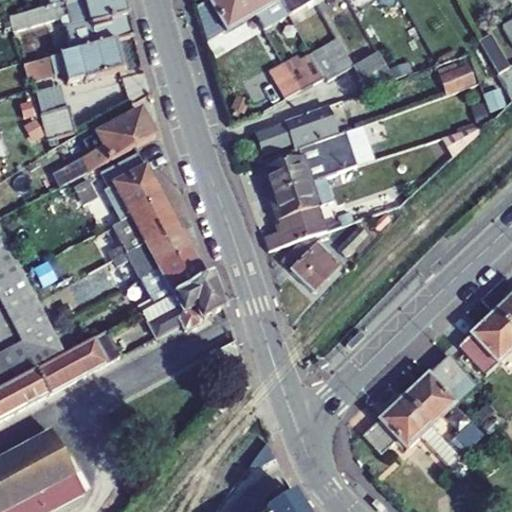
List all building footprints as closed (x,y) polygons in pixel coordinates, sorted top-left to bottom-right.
[(134,37),(123,0),(69,0),(51,6),(8,19),(12,33),(61,19),(71,55),(115,43),(134,37)] [(255,17),(245,0),(206,0),(226,34),(255,17)] [(288,16),(278,0),(245,0),(255,17),(263,31),(288,16)] [(313,1),(312,0),(278,0),(288,16),(313,1)] [(338,0),(332,4),(338,14),(348,9),(342,0),(338,0)] [(509,70),(489,37),(477,43),(497,77),(509,70)] [(352,69),(337,42),(311,56),(324,81),(326,84),(352,69)] [(123,72),(115,43),(71,55),(23,68),(27,84),(64,74),(67,85),(84,81),(84,83),(123,72)] [(394,83),(378,54),(352,69),(365,94),(394,83)] [(324,81),(311,56),(299,62),(297,59),(283,66),(299,95),(324,81)] [(299,95),(283,66),(268,74),(284,103),(299,95)] [(445,97),(476,86),(468,66),(438,77),(445,97)] [(144,73),(128,80),(134,97),(151,90),(144,73)] [(310,114),(284,124),(285,126),(256,136),(263,156),(292,145),(294,152),(337,137),(326,108),(310,114)] [(75,136),(68,109),(40,117),(47,144),(75,136)] [(46,181),(52,193),(135,149),(154,138),(140,111),(94,136),(96,138),(102,149),(92,155),(78,161),(79,163),(51,178),(46,181)] [(493,122),(443,139),(454,159),(493,122)] [(267,173),(261,175),(269,198),(328,178),(356,169),(345,134),(337,137),(294,152),(264,163),(267,173)] [(102,149),(96,138),(86,143),(92,155),(102,149)] [(162,202),(138,157),(101,176),(108,190),(104,193),(120,224),(162,202)] [(337,202),(328,178),(269,198),(280,234),(263,241),(267,255),(330,233),(328,227),(327,225),(321,208),(337,202)] [(97,198),(88,182),(74,189),(82,206),(97,198)] [(176,228),(162,202),(120,224),(112,229),(122,248),(109,256),(113,262),(127,255),(135,250),(176,228)] [(340,230),(338,223),(328,227),(330,233),(340,230)] [(190,255),(176,228),(135,250),(149,277),(190,255)] [(337,251),(345,259),(367,236),(359,229),(337,251)] [(0,256),(10,251),(3,238),(0,239),(0,256)] [(318,244),(317,244),(312,240),(298,245),(280,264),(290,273),(312,294),(339,265),(318,244)] [(0,272),(17,264),(10,251),(0,256),(0,272)] [(130,261),(127,255),(113,262),(116,269),(130,261)] [(204,281),(190,255),(149,277),(140,282),(150,302),(137,309),(141,316),(142,315),(168,301),(204,281)] [(0,289),(23,277),(17,264),(0,272),(0,289)] [(30,290),(23,277),(0,289),(0,300),(3,305),(30,290)] [(204,281),(168,301),(173,310),(147,325),(156,340),(181,327),(184,333),(189,334),(201,328),(202,323),(201,322),(197,315),(208,309),(212,317),(223,311),(211,278),(209,279),(204,281)] [(37,304),(30,290),(3,305),(9,318),(37,304)] [(511,298),(494,315),(511,334),(511,298)] [(173,310),(168,301),(142,315),(147,325),(173,310)] [(44,317),(37,304),(9,318),(16,331),(44,317)] [(197,315),(201,322),(212,317),(208,309),(197,315)] [(511,352),(511,334),(494,315),(458,349),(476,368),(487,358),(496,368),(511,352)] [(65,356),(44,317),(16,331),(22,343),(65,356)] [(0,423),(119,360),(106,335),(65,356),(26,377),(13,384),(0,391),(0,423)] [(65,356),(22,343),(11,349),(26,377),(65,356)] [(241,364),(234,345),(213,356),(219,372),(241,364)] [(26,377),(11,349),(0,355),(0,360),(13,384),(26,377)] [(476,387),(448,358),(402,401),(430,430),(476,387)] [(13,384),(0,360),(0,391),(13,384)] [(430,430),(402,401),(362,438),(381,458),(396,443),(405,453),(421,439),(449,470),(459,461),(446,448),(430,430)] [(471,425),(446,448),(459,461),(483,438),(471,425)] [(73,475),(51,434),(0,461),(0,511),(54,511),(84,496),(82,493),(91,488),(81,470),(73,475)] [(261,511),(304,511),(294,494),(261,511)]
